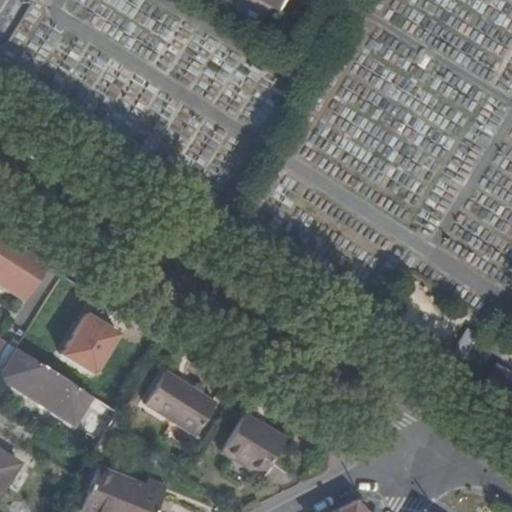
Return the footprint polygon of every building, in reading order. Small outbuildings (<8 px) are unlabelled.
[(252,0),(280,17),(290,0),(252,0)] [(300,39),(290,32),(280,50),(289,56),(300,39)] [(41,270),(0,243),(0,300),(16,311),(41,270)] [(376,317),(369,312),(362,323),(369,327),(376,317)] [(81,319),(56,359),(89,380),(114,339),(81,319)] [(464,360),(440,344),(427,364),(452,379),(464,360)] [(0,376),(13,356),(0,347),(0,376)] [(0,386),(67,430),(85,403),(13,356),(0,376),(0,386)] [(497,369),(495,368),(477,395),(488,402),(506,375),(497,369)] [(215,405),(166,374),(140,414),(189,445),(215,405)] [(511,406),(511,379),(506,375),(488,402),(507,414),(511,406)] [(240,420),(236,428),(252,437),(257,430),(240,420)] [(236,428),(215,463),(227,470),(256,487),(281,445),(264,435),(257,430),(252,437),(236,428)] [(0,490),(12,471),(0,462),(0,490)] [(154,511),(158,502),(93,473),(77,511),(154,511)] [(363,511),(353,501),(332,511),(363,511)]
